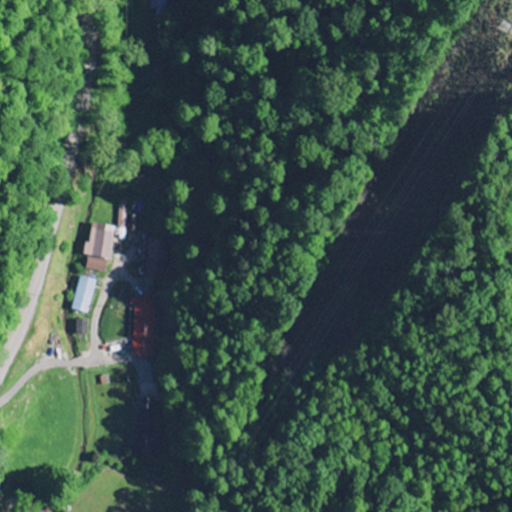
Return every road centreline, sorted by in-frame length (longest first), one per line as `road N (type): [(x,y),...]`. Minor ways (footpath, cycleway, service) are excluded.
road 1 (secondary): [(0,361),(51,233),(83,86),(87,0)]
road 2 (residential): [(0,400),(44,366),(91,360),(96,317),(113,277)]
